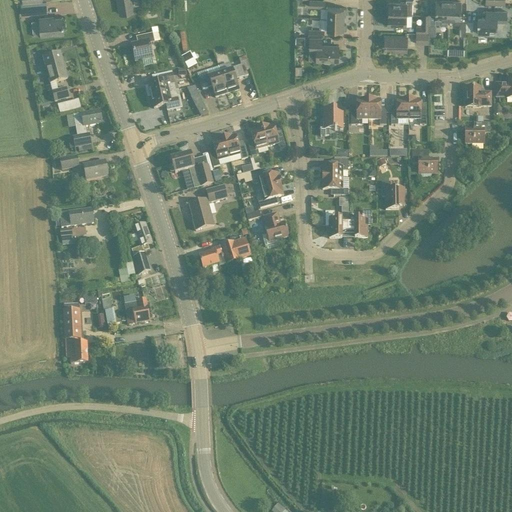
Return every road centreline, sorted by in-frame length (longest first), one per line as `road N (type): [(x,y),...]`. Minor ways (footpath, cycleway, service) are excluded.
road 1 (residential): [(289,99),(300,148),(302,237),(323,257),(374,256),(449,186),(450,77)]
road 2 (unclassified): [(197,350),(420,319),(511,290)]
road 3 (tertiary): [(197,350),(134,147)]
road 4 (unclassified): [(0,422),(56,408),(201,422)]
road 5 (residential): [(134,147),(289,99)]
road 6 (tertiary): [(134,147),(83,0)]
